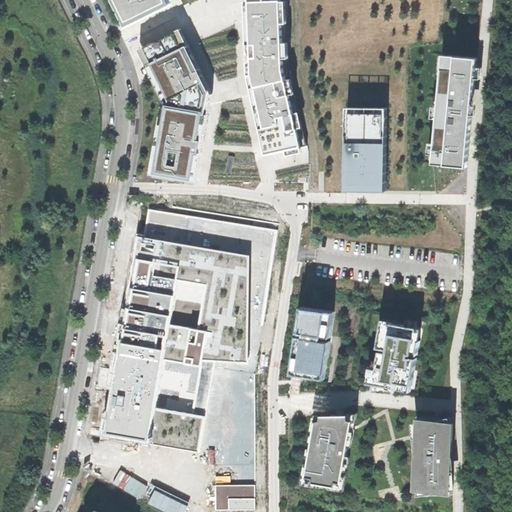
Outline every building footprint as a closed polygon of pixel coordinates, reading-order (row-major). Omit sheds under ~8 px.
[(113,0),(127,27),(173,4),(170,0),(113,0)] [(251,1),(246,1),(248,37),(249,73),(260,125),(267,155),(272,153),(308,145),(291,68),(287,0),(276,0),(251,1)] [(182,28),(139,49),(165,100),(151,175),(198,183),(205,145),(214,94),(201,68),(182,28)] [(443,55),(433,164),(468,167),(473,109),(476,78),(481,79),(482,68),(477,67),(478,58),(443,55)] [(348,107),(347,190),(351,191),(387,191),(388,108),(348,107)] [(229,155),(226,172),(232,174),(235,157),(229,155)] [(105,433),(201,451),(206,415),(194,412),(204,359),(250,361),(251,255),(139,236),(105,433)] [(292,368),(291,374),(325,379),(330,341),(323,340),(323,338),(324,336),(331,337),(334,312),(302,307),(298,332),(305,333),(304,337),(297,336),(292,368)] [(375,384),(373,391),(394,393),(395,388),(411,391),(413,385),(417,357),(410,356),(410,353),(418,355),(420,341),(415,340),(418,321),(407,319),(406,325),(389,322),(387,333),(382,332),(379,348),(389,349),(388,351),(388,352),(380,351),(375,384)] [(306,462),(302,484),(344,491),(349,465),(346,464),(349,444),(353,444),(355,430),(352,429),(352,428),(353,421),(356,422),(358,413),(347,413),(347,415),(324,415),(324,414),(314,414),(308,449),(312,449),(309,463),(306,462)] [(417,450),(412,450),(413,463),(418,463),(418,495),(453,494),(452,426),(451,417),(417,418),(417,436),(417,450)]
